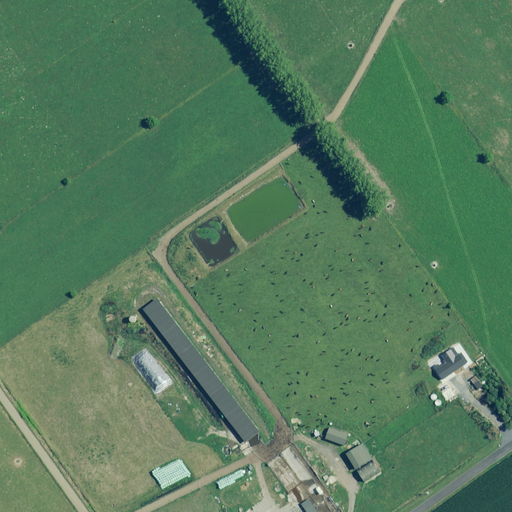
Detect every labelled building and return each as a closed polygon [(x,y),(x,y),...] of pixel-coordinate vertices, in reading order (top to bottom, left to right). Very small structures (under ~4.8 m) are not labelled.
[(348,435),(329,427),(324,438),(343,446),(348,435)] [(372,459),(362,443),(346,454),(356,469),(372,459)] [(280,455),(268,464),(288,492),(300,484),(280,455)] [(378,472),(372,462),(357,471),(363,481),(378,472)] [(318,511),(309,498),(301,504),(306,511),(318,511)]
